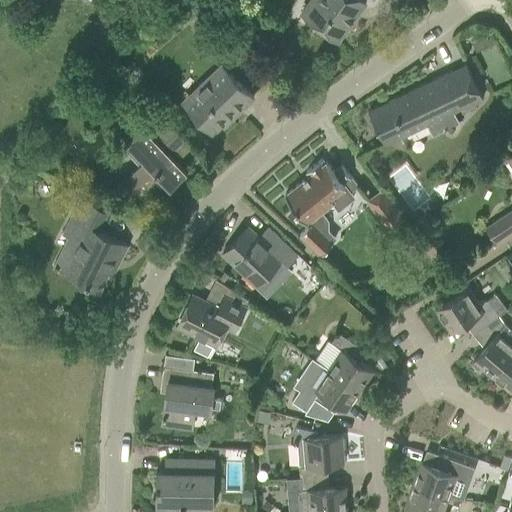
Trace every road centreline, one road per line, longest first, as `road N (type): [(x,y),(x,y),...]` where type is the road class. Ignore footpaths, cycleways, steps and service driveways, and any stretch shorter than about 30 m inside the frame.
road 1 (tertiary): [(111,511),(117,396),(130,339),(187,230),(292,129),(476,0)]
road 2 (residential): [(444,386),(401,316),(511,242)]
road 3 (residential): [(379,511),(374,426),(444,386)]
